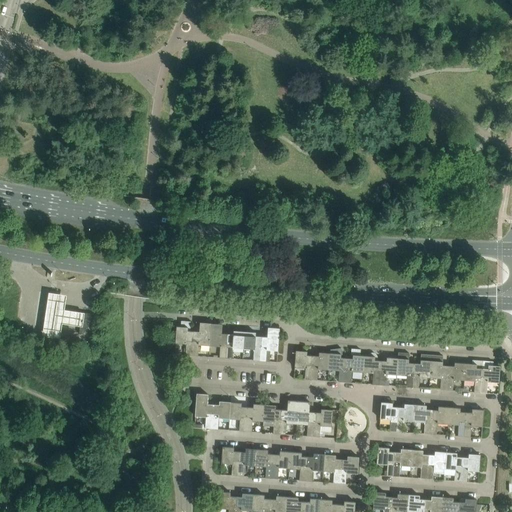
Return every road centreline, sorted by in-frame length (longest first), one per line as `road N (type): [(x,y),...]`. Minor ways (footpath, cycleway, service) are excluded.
road 1 (tertiary): [(0,252),(327,299),(511,305)]
road 2 (tertiary): [(511,249),(166,226),(0,198)]
road 3 (unclassified): [(365,494),(214,482),(208,457),(217,438),(368,450)]
road 4 (residential): [(485,354),(311,341),(289,329)]
road 5 (unclassified): [(365,483),(485,491),(493,445)]
road 6 (unclassified): [(493,445),(493,403),(374,393)]
road 7 (residential): [(371,436),(493,445)]
